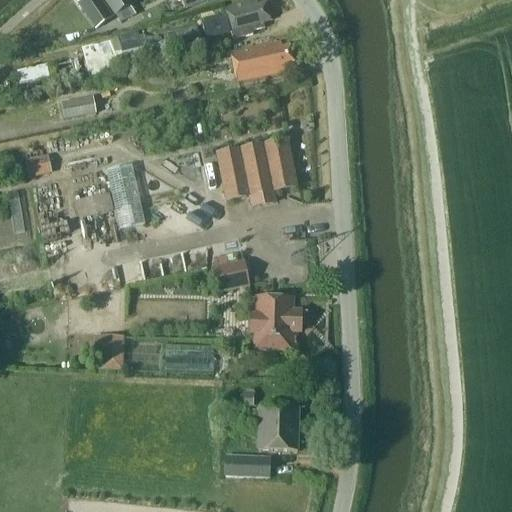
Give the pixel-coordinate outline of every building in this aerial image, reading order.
[(113,19),(100,0),(83,0),(77,4),(95,31),(113,19)] [(129,0),(104,0),(116,17),(117,16),(124,26),(137,17),(130,7),(133,5),(129,0)] [(181,0),(186,10),(213,0),(181,0)] [(257,0),(256,0),(255,0),(225,9),(233,38),(241,36),(241,39),(254,36),(253,33),(265,29),(264,23),(271,21),(266,3),(259,5),(257,0)] [(205,54),(199,29),(184,32),(185,38),(165,43),(168,56),(188,52),(189,57),(205,54)] [(109,69),(163,56),(159,37),(145,40),(144,36),(119,42),(119,41),(83,49),(89,79),(110,74),(109,69)] [(281,47),(281,43),(230,54),(237,84),(288,74),(287,68),(295,66),(291,45),(281,47)] [(18,69),(21,83),(51,78),(49,64),(18,69)] [(61,104),(64,121),(96,115),(93,98),(61,104)] [(276,205),(274,193),(275,193),(297,188),(287,140),(216,155),(225,203),(249,198),(250,198),(253,210),(276,205)] [(48,156),(26,161),(29,179),(52,174),(48,156)] [(132,166),(107,172),(120,232),(145,226),(132,166)] [(77,215),(112,213),(111,196),(76,198),(77,215)] [(244,262),(229,265),(227,257),(214,260),(215,268),(212,269),(217,295),(250,288),(244,262)] [(294,300),(256,299),(256,316),(251,316),(250,334),(255,335),(254,351),(296,352),(297,334),(301,334),(302,312),(293,312),(294,300)] [(126,345),(108,344),(108,368),(126,368),(126,345)] [(214,348),(166,347),(165,372),(213,373),(214,348)] [(244,408),(254,408),(254,394),(244,394),(244,408)] [(259,429),(299,431),(299,408),(260,407),(259,429)] [(298,453),(299,431),(259,429),(259,452),(298,453)] [(271,459),(225,457),(224,479),(270,481),(271,459)]
